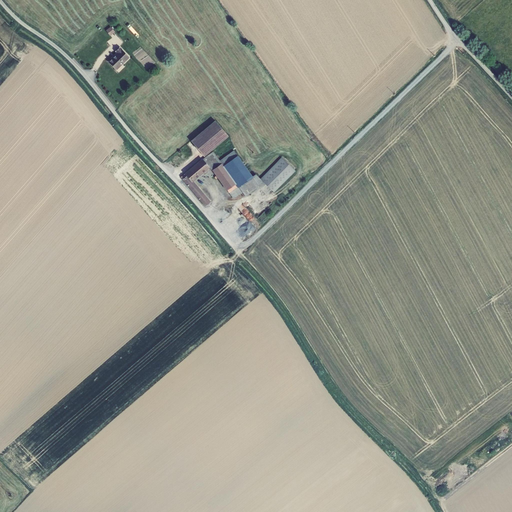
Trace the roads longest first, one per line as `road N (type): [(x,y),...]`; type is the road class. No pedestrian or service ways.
road 1 (track): [(239,246),(458,40)]
road 2 (unclassified): [(430,0),(511,95)]
